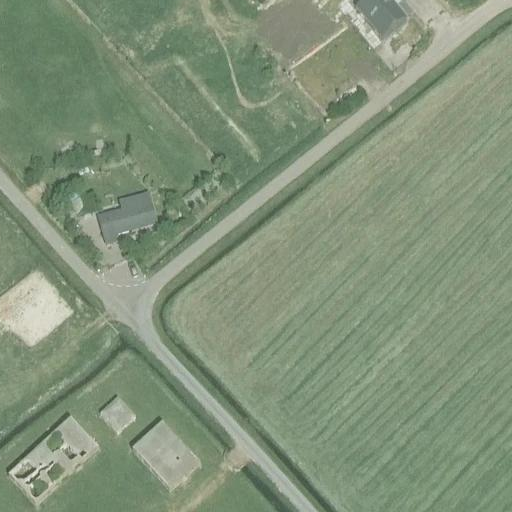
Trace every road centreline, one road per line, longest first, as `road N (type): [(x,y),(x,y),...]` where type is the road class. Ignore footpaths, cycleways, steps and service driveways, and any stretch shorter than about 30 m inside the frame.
road 1 (unclassified): [(509,0),(124,310)]
road 2 (unclassified): [(301,511),(124,310)]
road 3 (unclassified): [(124,310),(0,180)]
